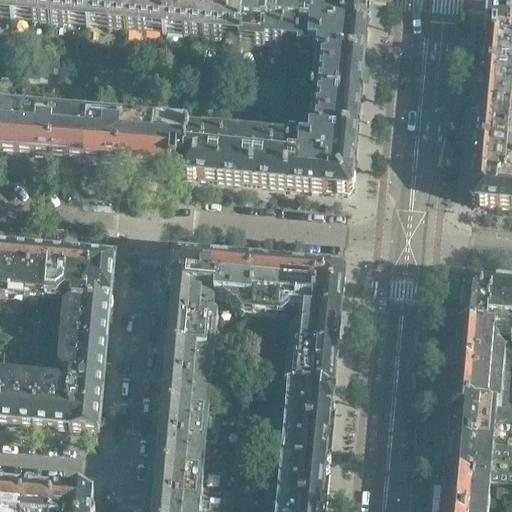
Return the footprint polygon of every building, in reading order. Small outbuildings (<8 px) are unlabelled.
[(0,0),(0,18),(13,20),(14,0),(0,0)] [(50,27),(52,0),(14,0),(13,20),(32,22),(32,25),(50,27)] [(88,27),(90,0),(52,0),(50,27),(68,29),(69,25),(88,27)] [(126,34),(128,0),(90,0),(88,27),(108,29),(108,32),(126,34)] [(164,34),(166,0),(128,0),(126,34),(144,36),(144,32),(164,34)] [(201,41),(205,0),(166,0),(164,34),(184,35),(183,39),(201,41)] [(240,40),(243,0),(205,0),(201,41),(220,42),(220,39),(240,40)] [(264,46),(268,0),(243,0),(240,40),(239,44),(254,45),(253,49),(264,50),(264,46)] [(299,46),(303,2),(276,0),(268,0),(264,46),(282,48),(282,44),(299,46)] [(341,30),(344,6),(303,2),(299,46),(299,50),(318,51),(322,48),(322,42),(331,42),(333,29),(341,30)] [(364,65),(367,27),(369,25),(370,18),(368,16),(368,12),(365,8),(362,8),(360,5),(355,5),(352,7),(344,6),(341,30),(333,29),(331,42),(322,42),(322,48),(318,51),(317,60),(322,61),(364,65)] [(511,21),(504,21),(503,18),(497,18),(494,20),(492,20),(492,21),(489,23),(487,23),(487,26),(485,28),(484,35),(486,38),(483,76),(511,78),(511,21)] [(46,70),(47,58),(35,57),(34,69),(46,70)] [(58,71),(59,59),(47,58),(46,70),(49,70),(58,71)] [(360,103),(364,65),(322,61),(321,81),(315,81),(314,99),(360,103)] [(122,76),(123,64),(111,63),(110,75),(116,76),(122,76)] [(134,77),(135,66),(123,64),(122,76),(125,77),(133,77),(134,77)] [(45,82),(46,70),(34,69),(24,68),(23,80),(45,82)] [(57,83),(58,71),(49,70),(48,82),(57,83)] [(198,83),(199,71),(187,70),(186,82),(192,83),(198,83)] [(65,83),(66,71),(58,71),(57,83),(65,83)] [(210,84),(211,72),(199,71),(198,83),(210,84)] [(286,84),(287,72),(275,71),(274,83),(286,84)] [(125,77),(122,76),(116,76),(115,88),(123,89),(125,77)] [(511,78),(483,76),(476,152),(511,155),(511,78)] [(132,89),(133,77),(125,77),(123,89),(132,89)] [(260,94),(261,82),(248,81),(247,93),(260,94)] [(191,95),(192,83),(186,82),(183,82),(182,94),(191,95)] [(273,95),(274,83),(261,82),(260,94),(273,95)] [(285,96),(286,84),(274,83),(273,95),(285,96)] [(225,98),(226,86),(217,85),(216,97),(225,98)] [(259,106),(260,94),(247,93),(246,105),(259,106)] [(271,107),(273,95),(260,94),(259,106),(271,107)] [(284,108),(285,96),(273,95),(271,107),(284,108)] [(357,142),(359,116),(360,103),(314,99),(312,117),(317,117),(315,138),(357,142)] [(283,120),(284,108),(271,107),(270,119),(283,120)] [(0,155),(16,157),(20,114),(0,111),(0,155)] [(50,160),(53,122),(40,121),(41,115),(20,114),(16,157),(50,160)] [(83,163),(87,120),(66,118),(66,123),(53,122),(50,160),(83,163)] [(116,166),(120,128),(107,127),(107,121),(87,120),(83,163),(116,166)] [(150,169),(154,126),(133,124),(133,129),(120,128),(116,166),(150,169)] [(184,172),(187,139),(187,134),(174,133),(174,127),(154,126),(150,169),(168,171),(170,174),(176,175),(178,172),(183,172),(184,172)] [(217,186),(221,142),(221,137),(202,135),(202,141),(187,139),(184,172),(183,172),(182,182),(185,183),(187,186),(194,186),(197,184),(217,186)] [(353,180),(357,142),(315,138),(310,138),(309,145),(312,149),(312,157),(321,158),(320,171),(329,172),(326,196),(335,196),(337,199),(343,200),(345,197),(348,198),(352,194),(352,191),(355,189),(355,182),(353,180)] [(251,189),(255,140),(236,139),(236,144),(221,142),(217,186),(251,189)] [(285,192),(289,149),(274,147),(275,142),(255,140),(251,189),(285,192)] [(320,171),(321,158),(312,157),(312,149),(309,145),(290,143),(289,149),(285,192),(326,196),(329,172),(320,171)] [(508,186),(509,173),(511,173),(511,155),(476,152),(472,190),(470,192),(470,199),(471,201),(471,205),(475,209),(478,209),(480,212),(485,212),(487,210),(498,211),(500,185),(508,186)] [(511,212),(511,173),(509,173),(508,186),(500,185),(498,211),(511,212)] [(27,300),(31,259),(0,256),(0,302),(6,303),(7,299),(27,300)] [(65,300),(68,263),(31,259),(27,300),(27,305),(44,307),(44,302),(61,303),(65,300)] [(216,297),(218,266),(175,262),(172,293),(216,297)] [(111,304),(114,267),(68,263),(65,300),(73,301),(72,310),(110,313),(112,311),(113,306),(111,304)] [(251,318),(254,287),(250,287),(251,269),(218,266),(216,297),(215,303),(223,304),(225,306),(229,307),(233,311),(238,312),(238,317),(251,318)] [(280,320),(284,272),(251,269),(250,287),(254,287),(251,318),(280,320)] [(313,319),(317,275),(284,272),(280,320),(290,321),(290,316),(306,318),(313,319)] [(341,321),(344,282),(340,277),(317,275),(313,319),(341,321)] [(487,335),(491,291),(468,289),(463,293),(460,333),(487,335)] [(511,343),(511,292),(491,291),(487,335),(494,336),(496,337),(511,339),(511,343)] [(214,318),(215,303),(216,297),(172,293),(169,323),(217,327),(217,318),(214,318)] [(107,349),(110,313),(72,310),(69,313),(67,328),(62,332),(61,345),(66,345),(107,349)] [(337,358),(341,321),(313,319),(306,318),(305,326),(300,330),(300,335),(297,334),(295,336),(293,354),(337,358)] [(210,357),(212,336),(216,336),(217,327),(169,323),(167,353),(210,357)] [(44,340),(45,328),(36,328),(35,340),(44,340)] [(499,374),(501,350),(497,345),(495,345),(496,337),(494,336),(487,335),(460,333),(456,370),(499,374)] [(0,346),(10,347),(11,338),(0,336),(0,346)] [(22,348),(23,339),(11,338),(10,347),(22,348)] [(34,349),(35,340),(23,339),(22,348),(34,349)] [(43,352),(44,343),(44,340),(35,340),(34,349),(34,351),(43,352)] [(104,384),(107,349),(66,345),(63,376),(67,381),(71,381),(104,384)] [(42,364),(43,352),(34,351),(33,364),(42,364)] [(208,377),(210,357),(167,353),(164,382),(211,387),(212,378),(208,377)] [(334,396),(337,358),(293,354),(291,373),(288,372),(286,391),(289,391),(334,396)] [(498,392),(499,374),(456,370),(453,408),(496,412),(500,412),(501,392),(498,392)] [(0,427),(33,430),(37,388),(17,387),(18,383),(2,381),(2,385),(0,402),(0,427)] [(99,436),(104,384),(71,381),(70,391),(72,392),(69,434),(69,435),(99,438),(99,436)] [(205,416),(207,395),(210,396),(211,387),(164,382),(161,412),(205,416)] [(69,434),(72,392),(70,391),(53,390),(50,386),(37,385),(37,388),(33,430),(69,434)] [(334,415),(335,400),(333,400),(334,396),(289,391),(288,407),(292,408),(290,429),(330,433),(332,415),(334,415)] [(495,430),(496,412),(453,408),(453,410),(451,410),(449,426),(451,426),(450,445),(488,448),(490,430),(495,430)] [(246,420),(247,412),(236,411),(235,419),(246,420)] [(203,437),(205,416),(161,412),(159,442),(206,446),(207,437),(203,437)] [(246,425),(246,420),(235,419),(234,427),(245,428),(246,425)] [(259,464),(263,427),(246,425),(245,428),(242,462),(257,464),(259,464)] [(323,509),(330,433),(290,429),(288,450),(284,450),(281,484),(285,485),(284,489),(255,486),(257,464),(242,462),(241,471),(241,479),(240,487),(239,501),(282,505),(323,509)] [(200,475),(201,455),(205,455),(206,446),(159,442),(156,471),(200,475)] [(511,450),(488,448),(450,445),(446,481),(490,485),(511,487),(511,450)] [(241,479),(241,471),(230,470),(230,478),(241,479)] [(198,496),(200,475),(156,471),(153,501),(200,505),(201,496),(198,496)] [(240,487),(241,479),(230,478),(229,486),(240,487)] [(488,503),(490,485),(446,481),(443,511),(482,511),(483,503),(488,503)] [(21,511),(24,490),(5,488),(3,485),(0,484),(0,511),(21,511)] [(51,511),(54,492),(35,490),(32,487),(27,487),(24,490),(21,511),(51,511)] [(92,511),(94,496),(64,493),(61,490),(57,489),(54,492),(51,511),(92,511)] [(199,511),(200,505),(153,501),(152,511),(199,511)]
